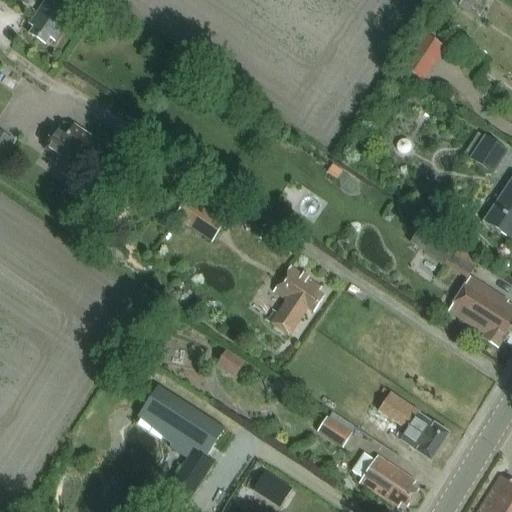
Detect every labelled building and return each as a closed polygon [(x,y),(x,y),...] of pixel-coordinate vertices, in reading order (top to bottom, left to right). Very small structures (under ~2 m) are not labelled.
[(47,0),(29,28),(34,31),(29,38),(44,47),(48,40),(53,43),(71,16),(47,0)] [(426,36),(403,69),(425,84),(448,51),(426,36)] [(422,111),(416,122),(424,127),(430,116),(422,111)] [(80,156),(89,162),(101,144),(76,126),(74,129),(65,123),(46,150),(72,168),(80,156)] [(0,158),(12,141),(0,132),(0,158)] [(491,176),(507,152),(477,133),(465,151),(471,155),(467,160),(491,176)] [(343,172),(333,166),(327,174),(337,181),(343,172)] [(511,239),(511,180),(484,223),(511,241),(511,239)] [(173,216),(210,242),(224,222),(197,202),(193,208),(184,202),(173,216)] [(409,244),(443,267),(453,251),(419,228),(409,244)] [(102,248),(121,261),(125,254),(106,241),(102,248)] [(455,250),(447,263),(468,277),(477,264),(455,250)] [(292,269),(275,294),(287,303),(272,326),(290,338),(309,311),(315,315),(326,300),(320,295),(323,291),(292,269)] [(486,333),(481,339),(497,349),(506,336),(510,339),(511,335),(511,308),(506,305),(507,303),(470,280),(449,313),(475,329),(477,327),(486,333)] [(225,351),(215,367),(234,379),(244,363),(225,351)] [(163,390),(144,420),(180,441),(173,452),(187,460),(192,452),(192,451),(193,450),(204,457),(222,427),(163,390)] [(403,441),(432,460),(449,435),(435,425),(435,427),(419,416),(420,414),(391,395),(380,412),(409,432),(403,441)] [(329,412),(316,433),(342,449),(355,428),(329,412)] [(187,460),(166,494),(188,508),(215,465),(192,452),(187,460)] [(351,473),(360,480),(373,461),(364,455),(351,473)] [(403,505),(409,509),(420,492),(415,488),(417,484),(378,458),(360,485),(399,511),(403,505)] [(293,491),(265,473),(254,491),(281,509),(293,491)] [(511,511),(511,484),(500,477),(478,511),(511,511)]
